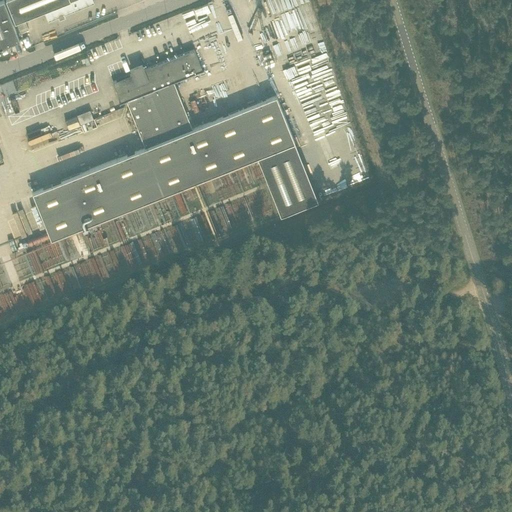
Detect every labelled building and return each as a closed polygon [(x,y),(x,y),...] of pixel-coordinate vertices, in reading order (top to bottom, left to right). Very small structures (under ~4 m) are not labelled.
[(4,0),(2,0),(0,1),(0,47),(1,47),(2,47),(20,40),(4,0)] [(6,0),(15,22),(44,11),(48,21),(94,2),(93,0),(6,0)] [(25,20),(17,23),(21,33),(29,29),(25,20)] [(145,147),(32,191),(51,238),(295,141),(276,95),(192,128),(177,91),(215,76),(203,45),(113,81),(121,102),(119,102),(120,103),(120,102),(126,100),(145,147)] [(93,110),(67,117),(70,127),(95,120),(93,110)] [(64,125),(30,138),(32,144),(67,130),(64,125)]
